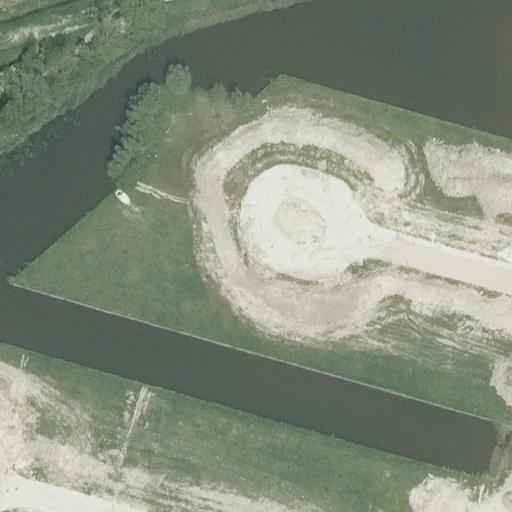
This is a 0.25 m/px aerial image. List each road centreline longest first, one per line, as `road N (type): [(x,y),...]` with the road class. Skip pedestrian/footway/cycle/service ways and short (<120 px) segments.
road 1 (residential): [(346,233),(316,261),(278,253),(256,233),(256,202),(277,180),(326,191),(336,204)]
road 2 (unclassified): [(0,112),(123,12),(151,0)]
road 3 (residential): [(511,280),(346,233)]
